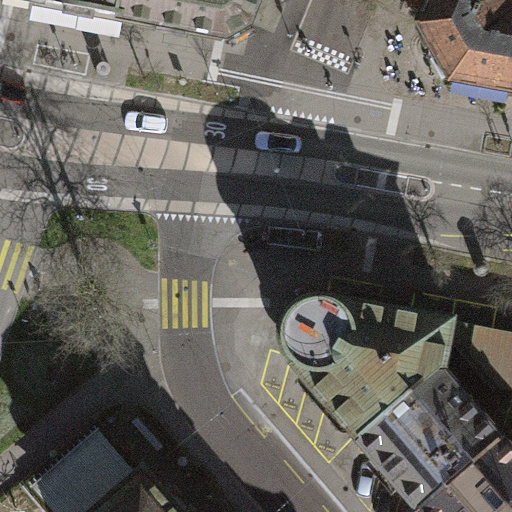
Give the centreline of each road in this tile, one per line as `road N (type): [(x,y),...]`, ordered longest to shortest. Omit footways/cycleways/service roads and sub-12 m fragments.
road 1 (residential): [(301,511),(202,404),(182,356),(179,299),(195,156)]
road 2 (tertiary): [(269,165),(511,207)]
road 3 (residential): [(336,0),(269,165)]
road 4 (tertiary): [(21,131),(195,156)]
